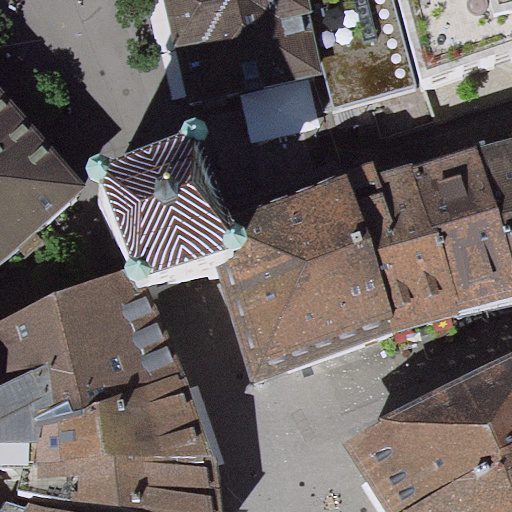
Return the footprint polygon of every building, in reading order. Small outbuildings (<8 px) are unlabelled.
[(305,40),(303,31),(314,28),(334,106),(413,86),(390,0),(177,0),(194,67),(305,40)] [(511,0),(404,0),(426,87),(511,58),(511,0)] [(94,197),(0,92),(0,280),(43,243),(94,197)] [(236,329),(254,385),(295,370),(375,343),(396,335),(464,321),(489,314),(511,307),(511,142),(485,154),(481,138),(399,161),(245,218),(235,222),(247,253),(253,270),(221,281),(236,329)] [(205,150),(203,146),(195,143),(190,144),(187,146),(184,154),(187,161),(151,176),(109,190),(107,186),(99,183),(95,184),(91,187),(88,194),(91,202),(99,205),(105,203),(138,290),(137,291),(133,293),(130,301),(133,309),(141,312),(149,309),(149,308),(152,301),(152,297),(189,284),(225,270),(228,276),(235,279),(243,276),(246,268),(246,264),(243,260),(235,257),(231,258),(195,165),(203,162),(203,161),(206,153),(205,150)] [(0,475),(22,475),(36,474),(38,435),(83,427),(183,387),(167,350),(158,329),(140,337),(130,340),(108,290),(70,306),(0,334),(0,475)] [(511,511),(511,378),(454,405),(356,455),(384,511),(511,511)] [(20,495),(84,511),(222,511),(217,477),(202,440),(183,387),(83,427),(38,435),(36,474),(22,475),(20,495)] [(49,511),(11,502),(4,511),(49,511)]
